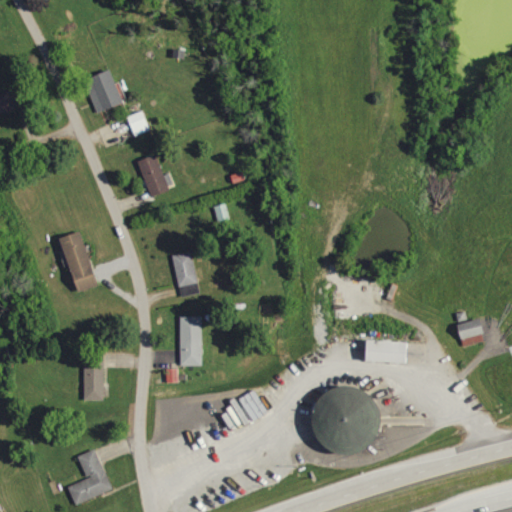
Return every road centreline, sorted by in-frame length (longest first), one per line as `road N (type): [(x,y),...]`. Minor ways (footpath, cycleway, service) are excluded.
road 1 (residential): [(160,511),(144,446),(150,309),(135,239),(24,0)]
road 2 (primary): [(511,446),(288,511)]
